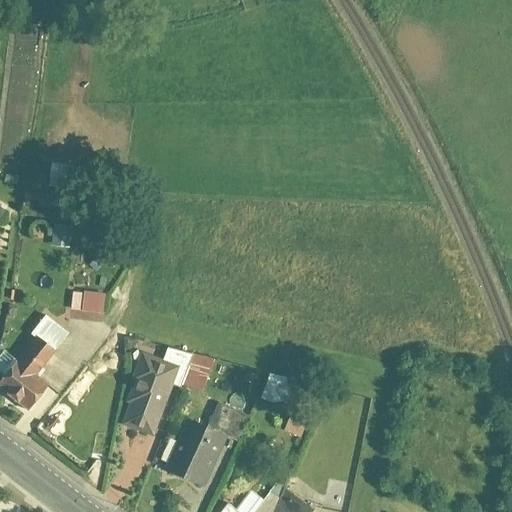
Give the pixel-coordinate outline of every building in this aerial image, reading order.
[(83,175),(82,220),(117,221),(118,176),(83,175)] [(49,241),(66,244),(69,224),(52,221),(49,241)] [(102,311),(104,290),(70,288),(68,308),(102,311)] [(31,338),(0,375),(0,398),(23,418),(66,366),(31,338)] [(139,369),(122,425),(154,435),(172,379),(139,369)] [(282,429),(300,435),(310,401),(293,396),(298,380),(266,371),(258,397),(289,406),(282,429)] [(87,377),(78,397),(93,403),(101,383),(87,377)] [(205,424),(238,434),(245,411),(213,401),(205,424)] [(180,421),(156,481),(198,498),(223,438),(180,421)] [(289,487),(277,504),(287,511),(309,511),(314,505),(289,487)]
